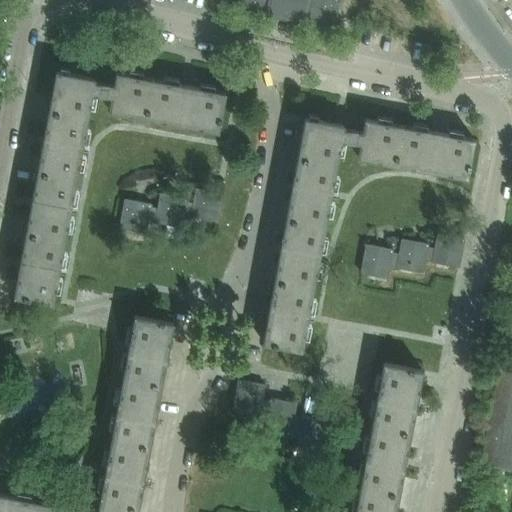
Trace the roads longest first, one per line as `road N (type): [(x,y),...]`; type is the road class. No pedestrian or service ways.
road 1 (residential): [(436,511),(506,139),(502,117),(476,96),(265,50)]
road 2 (residential): [(173,511),(186,436),(220,363),(262,192),(265,50)]
road 3 (residential): [(265,50),(124,11)]
road 4 (residential): [(0,138),(25,0)]
